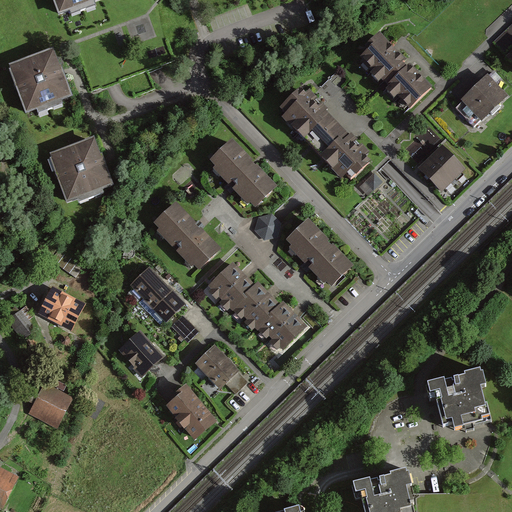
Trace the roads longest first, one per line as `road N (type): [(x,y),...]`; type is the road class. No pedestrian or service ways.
road 1 (residential): [(305,5),(208,42),(200,51),(204,82),(394,278)]
road 2 (residential): [(394,278),(157,511)]
road 3 (residential): [(511,163),(394,278)]
